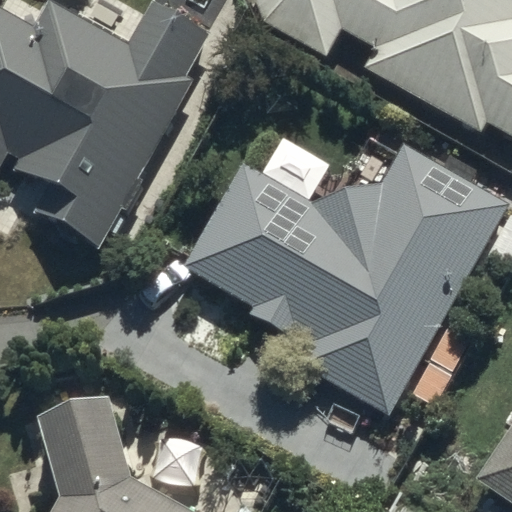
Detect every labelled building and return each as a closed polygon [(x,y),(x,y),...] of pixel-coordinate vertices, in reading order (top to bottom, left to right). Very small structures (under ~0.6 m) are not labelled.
[(268,40),(511,168),(511,0),(254,0),(252,5),(268,40)] [(37,230),(101,265),(219,52),(155,17),(131,61),(53,18),(38,44),(0,22),(0,190),(10,172),(55,197),(37,230)] [(303,382),(389,432),(511,221),(409,163),(384,205),(317,223),(244,181),(184,286),(315,361),(303,382)] [(209,511),(144,476),(119,390),(44,412),(67,492),(55,511),(209,511)] [(511,428),(479,477),(511,500),(511,428)]
